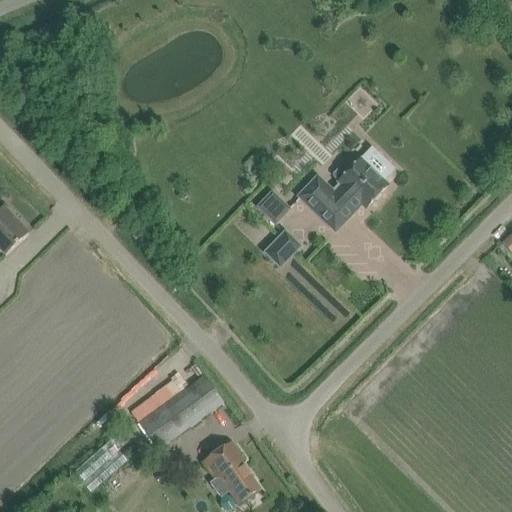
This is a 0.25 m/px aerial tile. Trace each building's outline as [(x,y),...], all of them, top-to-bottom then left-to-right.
[(365,209),(387,187),(360,162),(350,172),(344,167),(341,167),(333,175),(333,178),(339,184),(342,187),(334,196),(317,180),(299,198),(335,233),(353,214),(351,213),(360,204),(365,209)] [(289,211),(272,194),(258,209),(275,225),(289,211)] [(28,236),(2,209),(0,211),(0,252),(5,258),(28,236)] [(299,248),(285,235),(265,255),(280,269),(299,248)] [(511,235),(502,245),(511,254),(511,235)] [(158,451),(223,405),(204,379),(139,426),(158,451)] [(202,465),(214,481),(209,484),(221,499),(229,494),(238,507),(259,492),(240,464),(243,462),(231,445),(206,462),(202,465)] [(82,478),(99,496),(133,465),(117,447),(82,478)]
